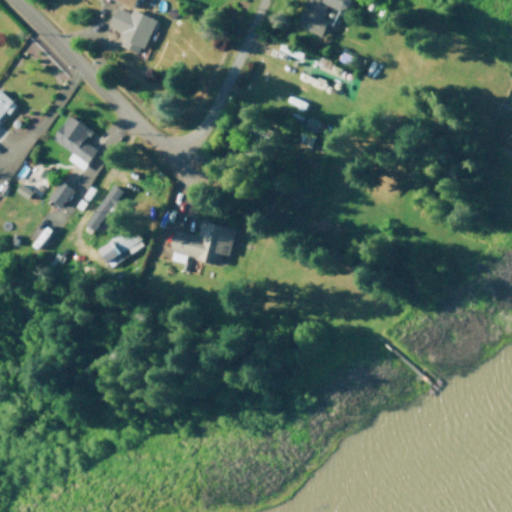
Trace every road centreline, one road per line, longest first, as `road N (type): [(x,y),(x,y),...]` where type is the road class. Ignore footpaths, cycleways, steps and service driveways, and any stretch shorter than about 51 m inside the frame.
road 1 (residential): [(10,0),(166,145),(178,170),(180,220)]
road 2 (residential): [(166,145),(181,148),(196,138),(235,70),(261,0)]
road 3 (residential): [(0,152),(10,159),(81,70)]
road 4 (residential): [(178,170),(236,191),(267,138)]
